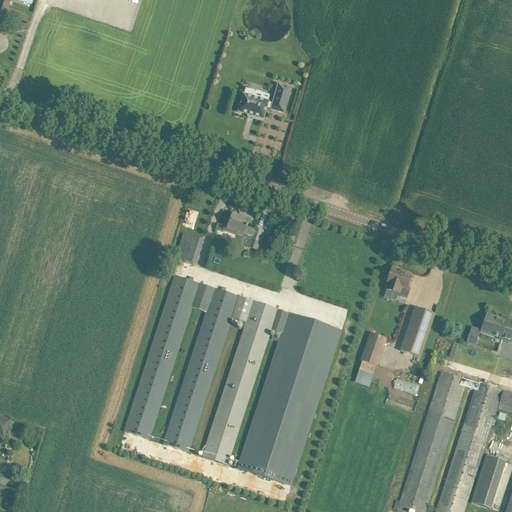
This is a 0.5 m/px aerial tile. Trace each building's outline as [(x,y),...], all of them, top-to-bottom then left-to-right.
[(0,0),(0,16),(5,18),(11,0),(10,0),(0,0)] [(351,0),(334,71),(370,80),(390,0),(351,0)] [(246,90),(244,95),(243,95),(238,112),(263,120),(267,108),(271,109),(271,110),(284,114),(291,89),(278,85),(273,104),(268,103),(268,102),(253,98),(255,93),(246,90)] [(232,215),(230,221),(227,220),(223,232),(243,238),(244,236),(251,238),(250,240),(259,243),(263,232),(255,229),(255,231),(246,228),(249,220),(232,215)] [(175,258),(195,265),(203,240),(182,234),(175,258)] [(386,290),(383,298),(396,302),(398,297),(406,300),(409,291),(407,290),(409,285),(412,276),(392,269),(389,278),(385,290),(386,290)] [(203,457),(227,465),(271,330),(282,334),(238,469),(291,486),(341,331),(174,276),(123,432),(149,441),(192,310),(205,314),(162,445),(188,453),(232,319),(246,324),(203,457)] [(400,351),(420,358),(434,314),(415,308),(400,351)] [(490,316),(489,316),(487,316),(481,333),(500,339),(500,340),(511,344),(511,322),(508,321),(508,323),(497,319),(497,318),(490,316)] [(360,361),(377,367),(386,340),(370,335),(360,361)] [(393,509),(397,510),(399,506),(417,511),(424,511),(464,388),(474,391),(435,511),(463,511),(491,426),(494,426),(496,419),(494,418),(502,392),(476,383),(467,381),(441,372),(399,502),(396,501),(393,509)] [(420,389),(411,386),(408,398),(416,400),(420,389)] [(511,415),(511,394),(503,392),(497,411),(511,415)] [(504,422),(506,415),(499,413),(497,419),(504,422)] [(0,436),(4,438),(10,421),(0,417),(0,436)]
